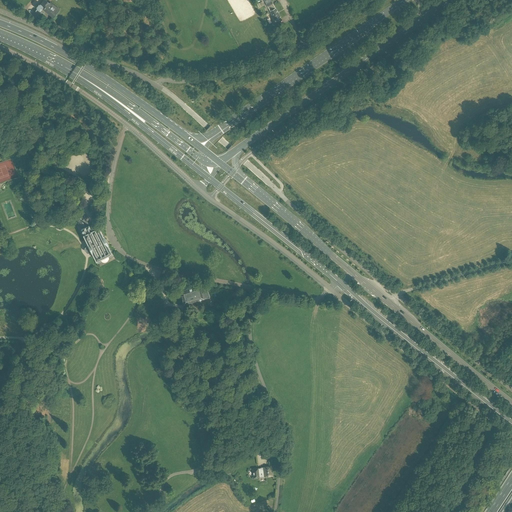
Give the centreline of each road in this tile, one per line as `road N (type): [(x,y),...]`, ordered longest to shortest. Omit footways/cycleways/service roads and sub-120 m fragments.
road 1 (unclassified): [(369,0),(261,65),(156,85),(0,11)]
road 2 (unclassified): [(199,189),(97,101),(0,46)]
road 3 (primary): [(404,0),(207,140)]
road 4 (secondary): [(339,281),(511,422)]
road 5 (primary): [(185,137),(63,52),(0,23)]
road 6 (primary): [(234,150),(405,31)]
road 7 (track): [(29,339),(3,384),(17,447),(3,511)]
road 8 (secondary): [(66,64),(204,174)]
road 9 (primary): [(66,64),(204,160)]
road 10 (secondary): [(209,178),(339,281)]
road 11 (unclassified): [(330,289),(199,189)]
road 12 (unclassified): [(511,389),(397,295),(389,303)]
road 13 (secondary): [(511,403),(389,303)]
road 14 (secondary): [(351,271),(236,175)]
